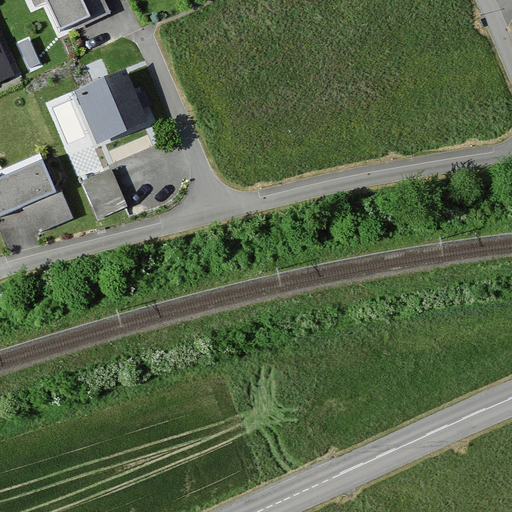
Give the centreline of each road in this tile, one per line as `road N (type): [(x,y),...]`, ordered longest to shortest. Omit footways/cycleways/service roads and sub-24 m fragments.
road 1 (residential): [(511,154),(374,178),(0,266)]
road 2 (tertiary): [(253,511),(511,399)]
